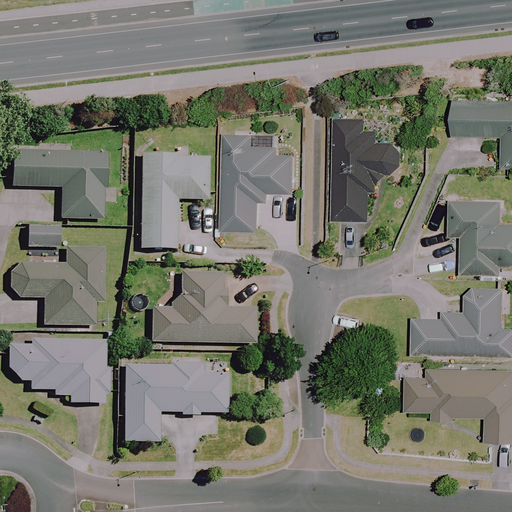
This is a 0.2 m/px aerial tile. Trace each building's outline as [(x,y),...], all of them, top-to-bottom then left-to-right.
[(511,168),(511,101),(455,100),(455,137),(503,138),(503,169),(511,168)] [(371,129),(372,120),(337,119),(335,222),(369,222),(370,192),(377,193),(378,177),(400,177),(400,144),(379,144),(379,129),(371,129)] [(300,149),(253,148),(253,135),(227,134),(224,230),(251,230),(260,231),(261,206),(268,206),(268,194),(298,195),(299,172),(300,149)] [(110,187),(111,154),(12,153),(12,189),(61,189),(60,221),(104,222),(104,187),(110,187)] [(206,202),(207,158),(144,156),(141,250),(176,251),(178,201),(206,202)] [(511,224),(505,225),(506,202),(453,201),(452,237),(464,237),(463,275),(501,276),(502,267),(511,267),(511,224)] [(26,249),(60,249),(60,227),(26,227),(26,249)] [(65,264),(19,263),(9,273),(9,289),(19,299),(43,299),(42,327),(94,327),(95,303),(103,304),(104,249),(65,248),(65,264)] [(221,302),(228,302),(228,291),(221,291),(222,276),(182,275),(182,296),(165,314),(153,313),(152,343),(255,346),(256,311),(221,309),(221,302)] [(511,329),(503,329),(504,290),(468,289),(467,312),(446,311),(446,319),(416,318),(415,355),(511,358),(511,329)] [(66,404),(103,406),(104,394),(109,394),(109,369),(104,369),(105,343),(30,340),(30,346),(10,345),(9,372),(18,382),(29,382),(29,391),(52,392),(52,398),(66,399),(66,404)] [(201,376),(201,366),(173,366),(173,370),(125,370),(125,443),(158,443),(158,415),(179,415),(179,418),(199,419),(199,415),(228,415),(228,377),(201,376)] [(455,422),(455,418),(488,419),(487,440),(511,440),(511,371),(430,369),(430,379),(408,378),(408,412),(434,413),(433,421),(455,422)]
